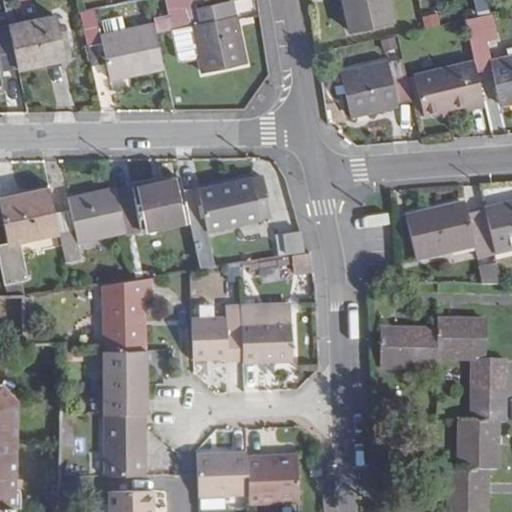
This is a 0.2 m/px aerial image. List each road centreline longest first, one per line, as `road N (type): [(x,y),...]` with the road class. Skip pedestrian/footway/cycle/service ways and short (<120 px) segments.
road 1 (residential): [(0,137),(309,131)]
road 2 (residential): [(342,403),(335,266),(317,172)]
road 3 (residential): [(317,172),(511,156)]
road 4 (residential): [(185,411),(342,403)]
road 5 (residential): [(309,131),(288,0)]
